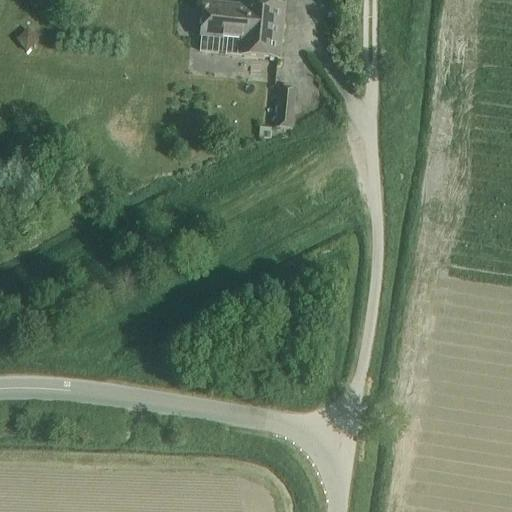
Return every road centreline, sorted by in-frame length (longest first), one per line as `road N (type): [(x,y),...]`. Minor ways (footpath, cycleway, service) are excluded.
road 1 (track): [(347,440),(366,442),(396,422),(455,0)]
road 2 (unclassified): [(347,440),(378,249),(369,0)]
road 3 (track): [(0,337),(339,158),(370,117)]
road 4 (unclassified): [(347,440),(92,396),(0,391)]
